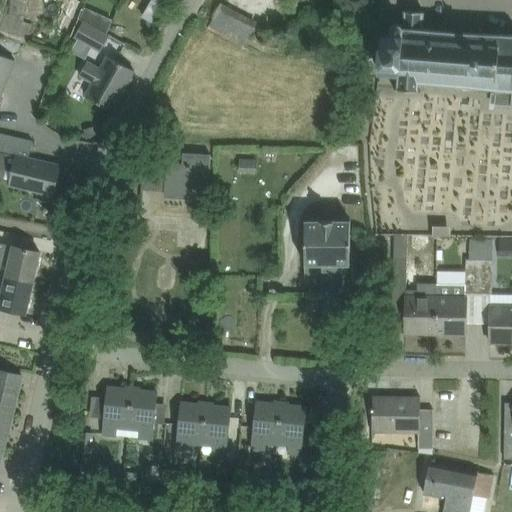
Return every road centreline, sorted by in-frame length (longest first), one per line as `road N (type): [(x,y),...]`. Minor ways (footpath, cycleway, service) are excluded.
road 1 (residential): [(14,511),(102,171),(194,0)]
road 2 (residential): [(342,380),(122,358)]
road 3 (residential): [(342,380),(370,367),(511,369)]
road 4 (residential): [(314,511),(342,380)]
